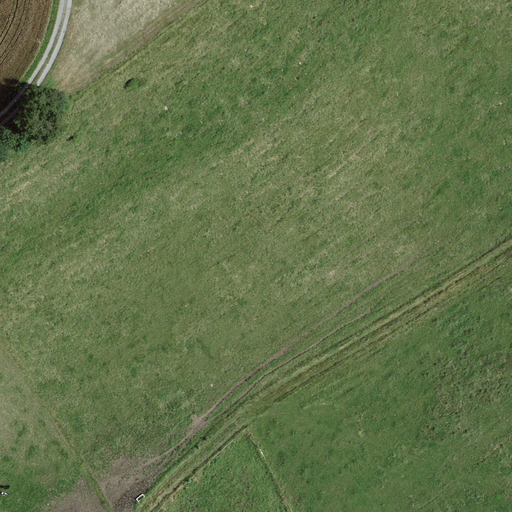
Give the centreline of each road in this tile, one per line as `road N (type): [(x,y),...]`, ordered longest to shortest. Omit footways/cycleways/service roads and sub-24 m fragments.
road 1 (track): [(145,511),(251,410),(511,248)]
road 2 (track): [(0,127),(62,52),(75,0)]
